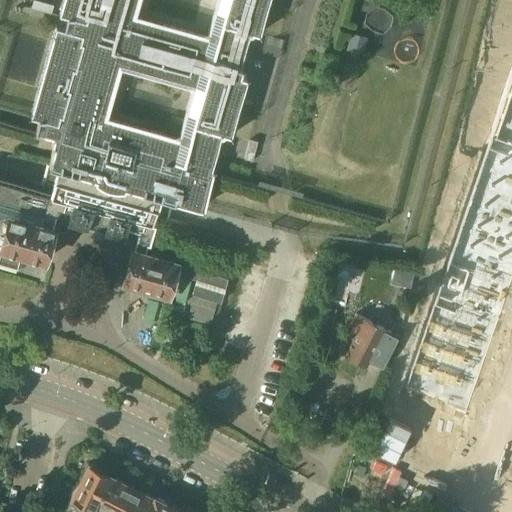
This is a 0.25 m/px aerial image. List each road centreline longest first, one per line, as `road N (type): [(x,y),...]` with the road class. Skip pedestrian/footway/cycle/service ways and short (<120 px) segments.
road 1 (secondary): [(296,511),(50,394)]
road 2 (residential): [(50,394),(23,511)]
